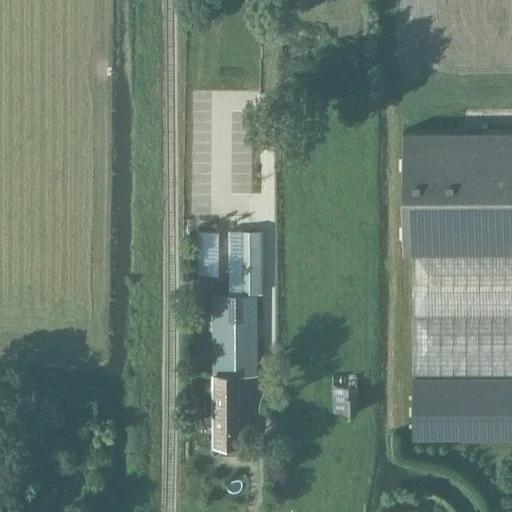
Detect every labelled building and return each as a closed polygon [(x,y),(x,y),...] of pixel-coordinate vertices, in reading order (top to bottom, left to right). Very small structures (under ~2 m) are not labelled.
[(415,250),(415,312),(511,312),(511,129),(404,130),(404,250),(415,250)] [(212,386),(211,386),(211,429),(212,429),(212,442),(219,442),(219,453),(236,453),(236,442),(236,429),(237,429),(237,386),(236,386),(236,374),(256,374),(255,293),(261,293),(261,253),(261,230),(235,230),(235,253),(236,293),(212,293),(212,386)] [(511,312),(415,312),(415,375),(413,375),(413,435),(511,434),(511,312)] [(343,379),(356,376),(353,362),(340,365),(343,379)] [(357,396),(345,396),(345,412),(357,412),(357,396)]
